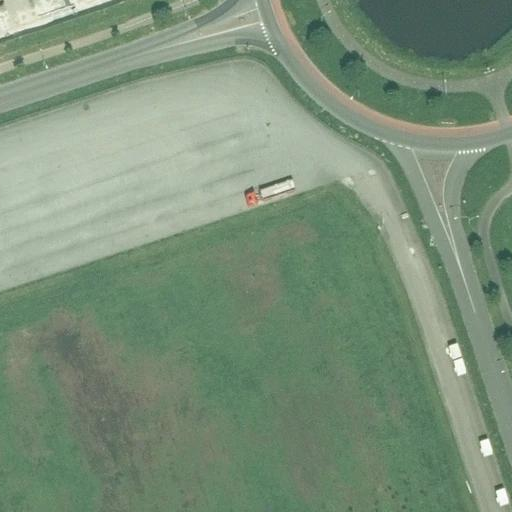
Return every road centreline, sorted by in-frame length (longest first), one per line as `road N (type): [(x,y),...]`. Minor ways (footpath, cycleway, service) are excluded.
road 1 (unclassified): [(434,151),(465,292),(511,432)]
road 2 (unclassified): [(266,17),(0,103)]
road 3 (unclassified): [(266,17),(291,68),(329,110),(379,138),(434,151)]
